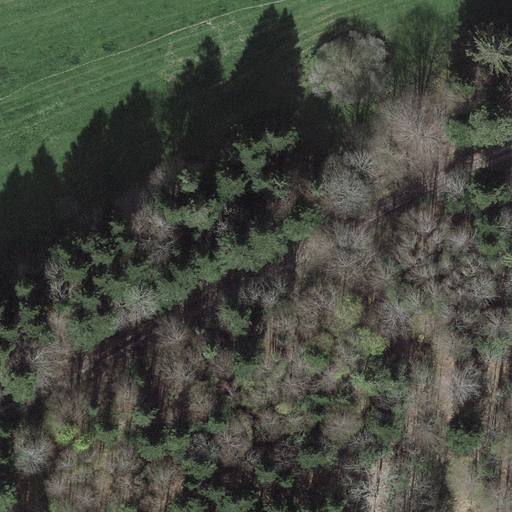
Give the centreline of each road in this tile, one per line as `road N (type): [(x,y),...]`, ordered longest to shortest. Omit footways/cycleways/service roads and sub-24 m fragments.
road 1 (track): [(0,388),(132,341),(511,160)]
road 2 (track): [(132,341),(0,443)]
